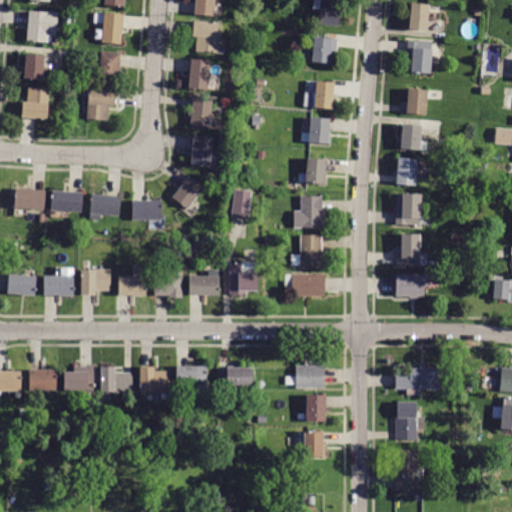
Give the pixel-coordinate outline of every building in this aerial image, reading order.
[(195,0),(215,0),(214,16),(194,15),(195,0)] [(342,0),(341,12),(339,12),(338,27),(320,25),(321,10),(313,9),(313,0),(342,0)] [(427,31),(409,29),(411,3),(429,5),(427,31)] [(29,11),(57,13),(56,37),(47,36),(47,43),(27,42),(29,11)] [(107,43),(101,43),(103,23),(94,23),(95,14),(104,14),(104,13),(124,14),(121,44),(107,43)] [(197,37),(193,37),(194,21),(219,23),(217,53),(196,52),(197,37)] [(313,37),(338,39),(336,51),(331,51),(330,64),(302,61),(303,45),(313,46),(313,37)] [(407,40),(432,42),(430,74),(405,72),(407,40)] [(118,84),(98,83),(101,52),(120,53),(118,84)] [(25,54),(44,55),(43,80),(24,78),(25,54)] [(208,90),(188,89),(191,59),(210,61),(208,90)] [(332,109),(314,108),(316,81),(334,83),(332,109)] [(28,87),(49,89),(47,120),(21,118),(23,102),(27,102),(28,87)] [(113,106),(109,106),(108,121),(87,119),(89,89),(114,90),(113,106)] [(402,102),(407,102),(408,89),(428,90),(426,115),(402,113),(402,102)] [(193,99),(212,101),(210,128),(190,126),(193,99)] [(328,144),(301,142),(302,133),(309,133),(310,117),(329,119),(328,144)] [(427,151),(399,149),(400,136),(402,137),(402,124),(422,125),(421,141),(428,141),(427,151)] [(511,128),(511,145),(495,144),(496,128),(511,128)] [(211,167),(191,166),(194,136),(213,138),(211,167)] [(325,172),(324,184),(298,182),(299,173),(306,174),(307,158),(326,159),(325,172)] [(415,186),(396,185),(398,158),(417,160),(415,186)] [(188,176),(204,188),(188,209),(172,197),(188,176)] [(45,190),(44,211),(14,208),(16,188),(45,190)] [(232,218),(231,218),(234,190),(251,192),(249,220),(232,218)] [(83,193),(81,212),(51,210),(52,191),(83,193)] [(121,196),(119,216),(100,215),(99,220),(90,219),(92,194),(121,196)] [(419,226),(396,225),(396,194),(421,194),(421,218),(419,218),(419,226)] [(322,212),(323,212),(324,225),(321,225),(321,228),(294,229),(294,211),(300,211),(300,196),(322,196),(322,212)] [(474,205),(466,204),(467,196),(475,197),(474,205)] [(161,200),(161,221),(132,221),(132,200),(161,200)] [(395,246),(401,246),(401,235),(420,234),(420,254),(427,254),(427,265),(419,265),(419,266),(395,266),(395,246)] [(321,250),(323,250),(323,267),(294,267),(294,255),(300,255),(300,235),(321,235),(321,250)] [(241,263),(241,273),(256,273),(257,291),(247,291),(247,295),(230,295),(229,263),(241,263)] [(45,296),(44,276),(61,276),(61,269),(74,269),(74,297),(59,297),(59,295),(45,296)] [(95,270),(95,269),(111,269),(110,291),(96,291),(96,296),(81,296),(81,270),(95,270)] [(35,296),(7,294),(9,274),(25,276),(26,270),(35,271),(35,276),(36,276),(35,296)] [(182,298),(169,298),(169,296),(154,296),(154,275),(166,275),(166,271),(172,271),(183,271),(182,298)] [(192,296),(189,296),(189,276),(209,276),(209,271),(218,271),(218,276),(219,276),(219,296),(192,296)] [(324,292),(324,297),(292,297),(292,289),(285,289),(285,275),(286,275),(286,273),(303,273),(303,275),(324,275),(324,292)] [(396,275),(429,275),(429,286),(424,286),(424,297),(417,297),(417,299),(409,299),(409,297),(396,297),(396,275)] [(511,302),(508,302),(508,300),(493,298),(494,282),(489,282),(489,275),(503,277),(502,281),(509,281),(509,280),(511,280),(511,302)] [(119,296),(119,276),(146,276),(146,296),(119,296)] [(324,388),(296,389),(296,385),(286,385),(286,376),(296,376),(296,366),(303,366),(303,365),(311,365),(311,366),(324,366),(324,388)] [(94,366),(94,392),(64,391),(64,372),(74,372),(74,366),(94,366)] [(206,366),(206,386),(176,386),(177,366),(206,366)] [(131,373),(132,373),(132,393),(114,393),(114,392),(101,392),(101,367),(115,367),(115,373),(131,373)] [(169,392),(140,392),(140,367),(155,367),(155,371),(169,372),(169,392)] [(395,372),(410,372),(410,369),(423,368),(441,367),(441,370),(440,370),(440,389),(421,389),(421,395),(407,395),(407,389),(395,389),(395,372)] [(511,392),(500,391),(502,368),(511,368),(511,392)] [(252,369),(252,387),(219,387),(219,369),(252,369)] [(57,370),(57,391),(29,390),(30,370),(57,370)] [(0,372),(21,372),(21,391),(0,391),(0,372)] [(473,391),(465,391),(465,383),(472,383),(473,391)] [(325,422),(306,422),(306,395),(325,395),(325,422)] [(511,430),(500,429),(501,419),(492,418),(493,407),(503,407),(504,397),(511,397),(511,430)] [(395,432),(395,417),(397,417),(397,402),(416,402),(416,417),(425,417),(425,430),(417,430),(417,440),(395,440),(395,432)] [(323,457),(304,457),(304,446),(297,446),(297,434),(304,434),(304,432),(323,432),(323,457)] [(396,477),(396,476),(395,475),(395,461),(397,461),(397,450),(418,450),(418,469),(424,469),(424,481),(417,481),(417,490),(396,490),(396,477)]
